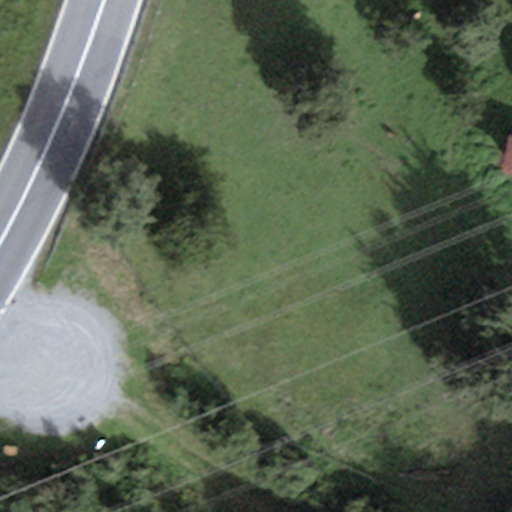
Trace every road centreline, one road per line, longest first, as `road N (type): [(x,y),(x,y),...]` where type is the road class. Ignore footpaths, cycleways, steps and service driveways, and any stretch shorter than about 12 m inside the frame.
road 1 (track): [(289,511),(122,412),(0,303)]
road 2 (primary): [(0,244),(70,95),(102,0)]
